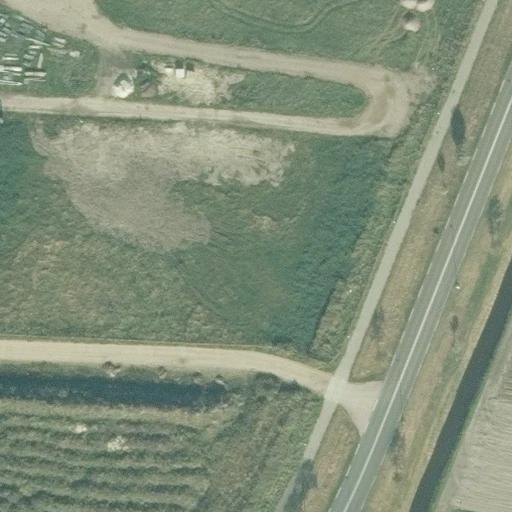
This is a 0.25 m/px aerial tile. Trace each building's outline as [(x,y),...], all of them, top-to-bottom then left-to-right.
[(107,0),(107,11),(174,24),(173,0),(107,0)] [(258,0),(230,0),(224,28),(253,35),(255,26),(270,31),(277,5),(258,0)] [(302,9),(294,39),(329,48),(340,4),(324,0),(313,0),(311,11),(302,9)] [(391,29),(383,55),(427,68),(437,33),(407,25),(405,34),(391,29)] [(0,131),(0,178),(34,181),(35,157),(24,156),(24,133),(0,131)] [(52,159),(51,177),(88,180),(91,136),(65,135),(64,160),(52,159)] [(91,136),(88,180),(126,182),(127,164),(114,163),(115,138),(91,136)] [(143,139),(142,186),(180,189),(182,165),(169,164),(170,141),(143,139)] [(200,144),(198,192),(244,195),(245,175),(231,174),(232,145),(200,144)] [(264,145),(262,193),(301,196),(301,171),(289,170),(290,147),(264,145)] [(322,177),(321,197),(365,200),(366,151),(335,149),(333,177),(322,177)]
